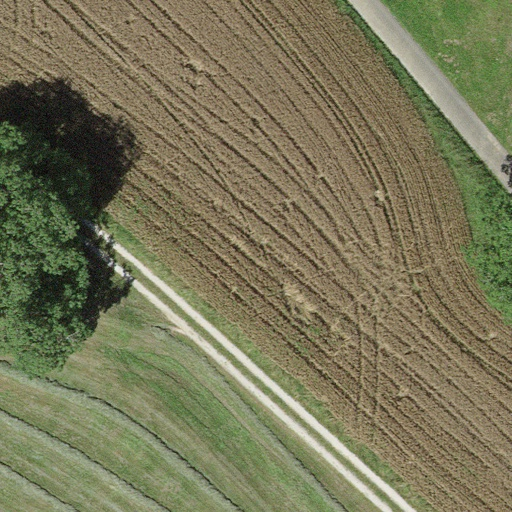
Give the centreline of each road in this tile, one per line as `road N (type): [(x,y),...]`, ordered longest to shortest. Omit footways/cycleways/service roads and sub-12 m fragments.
road 1 (track): [(397,511),(135,267),(0,181)]
road 2 (track): [(363,0),(511,176)]
